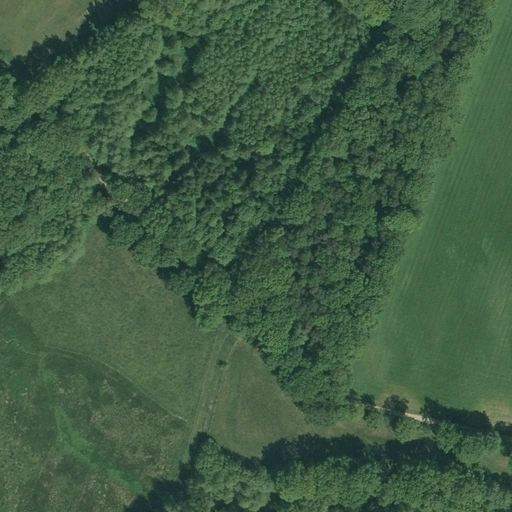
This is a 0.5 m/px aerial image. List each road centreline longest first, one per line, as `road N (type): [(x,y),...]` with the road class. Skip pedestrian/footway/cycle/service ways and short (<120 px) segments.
road 1 (track): [(238,311),(0,79)]
road 2 (track): [(238,311),(330,394),(511,438)]
